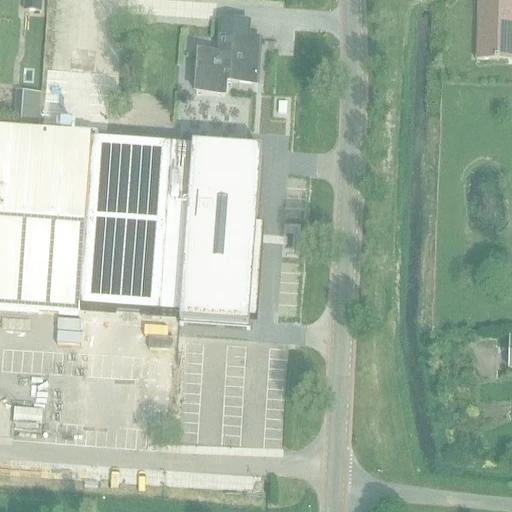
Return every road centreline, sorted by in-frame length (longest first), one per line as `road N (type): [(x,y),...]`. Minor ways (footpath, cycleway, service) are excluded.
road 1 (tertiary): [(334,486),(353,0)]
road 2 (unknown): [(0,335),(341,344)]
road 3 (unclassified): [(334,486),(511,505)]
